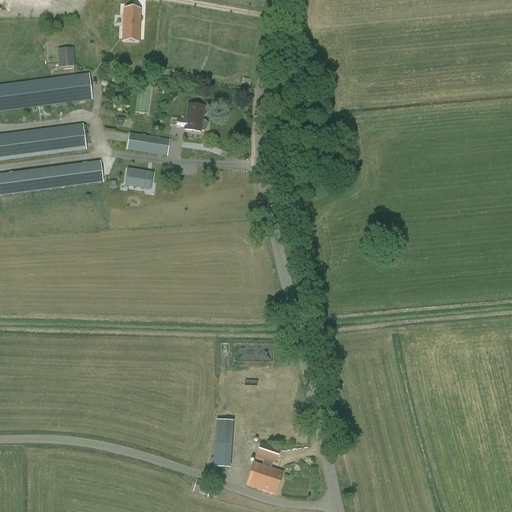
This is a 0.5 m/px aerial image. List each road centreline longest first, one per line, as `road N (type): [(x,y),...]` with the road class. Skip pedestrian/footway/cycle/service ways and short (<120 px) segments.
road 1 (tertiary): [(336,501),(261,164),(259,93),(275,0)]
road 2 (unclassified): [(336,501),(280,503),(102,446),(0,439)]
road 3 (unknown): [(261,164),(107,152)]
